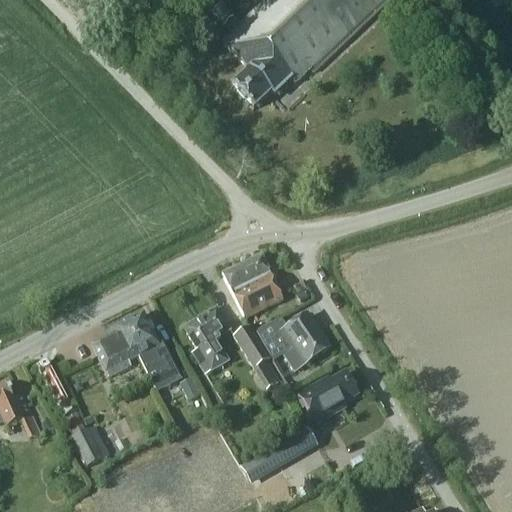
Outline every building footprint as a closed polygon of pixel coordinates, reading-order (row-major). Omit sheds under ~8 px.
[(391,0),(265,0),(220,42),(248,73),(231,90),(253,112),(270,95),(273,98),(290,81),(297,88),(312,73),(315,76),(391,0)] [(233,19),(221,6),(211,15),(223,28),(233,19)] [(283,302),(273,282),(260,257),(222,276),(244,321),(283,302)] [(230,333),(216,311),(183,331),(197,352),(192,356),(205,377),(228,364),(214,342),(230,333)] [(143,316),(127,325),(135,341),(133,342),(137,349),(134,351),(138,360),(155,393),(180,380),(163,347),(159,349),(143,316)] [(280,323),(257,338),(274,363),(283,358),(294,374),(306,366),(329,352),(307,318),(286,332),(280,323)] [(135,341),(127,325),(111,333),(113,337),(91,348),(107,380),(130,369),(128,365),(138,360),(134,351),(137,349),(133,342),(135,341)] [(233,340),(253,372),(269,362),(249,330),(233,340)] [(358,398),(345,375),(330,384),(328,380),(298,397),(315,428),(345,410),(343,407),(358,398)] [(197,394),(191,381),(179,387),(186,400),(197,394)] [(0,427),(4,425),(6,430),(19,424),(28,442),(41,437),(23,398),(14,403),(6,386),(0,388),(0,427)] [(84,433),(75,414),(64,419),(73,439),(84,433)] [(52,429),(49,422),(42,426),(45,433),(52,429)] [(239,469),(251,488),(317,449),(306,430),(239,469)] [(87,470),(102,462),(87,432),(71,440),(87,470)]
